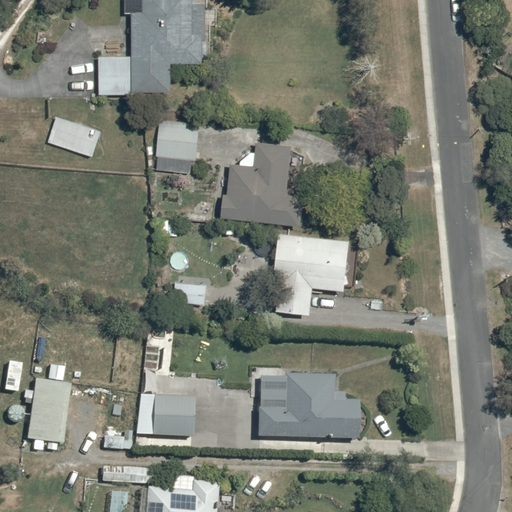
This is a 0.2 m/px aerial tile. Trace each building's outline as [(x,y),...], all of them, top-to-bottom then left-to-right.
[(124,0),(124,13),(132,13),(132,57),(132,93),(170,93),(170,63),(202,63),(202,58),(206,58),(206,2),(196,2),(196,0),(124,0)] [(132,93),(132,57),(100,57),(100,93),(132,93)] [(56,116),(49,142),(93,156),(101,130),(56,116)] [(191,173),(192,160),(196,160),(199,123),(160,119),(156,156),(155,170),(191,173)] [(254,166),(230,164),(227,196),(223,195),(221,217),(300,226),(303,197),(286,195),(292,145),(256,141),(254,166)] [(273,283),(279,284),(276,312),(310,315),(313,288),(344,291),(349,241),(278,234),(273,283)] [(205,305),(206,285),(175,283),(174,302),(205,305)] [(285,374),(284,409),(259,408),(258,436),(357,439),(358,400),(344,400),(345,393),(333,392),(334,375),(285,374)] [(71,381),(36,377),(28,437),(63,441),(71,381)] [(193,437),(194,397),(154,396),(152,436),(193,437)] [(152,467),(103,463),(102,479),(151,483),(152,467)] [(215,511),(219,484),(192,481),(191,491),(147,487),(144,511),(215,511)]
